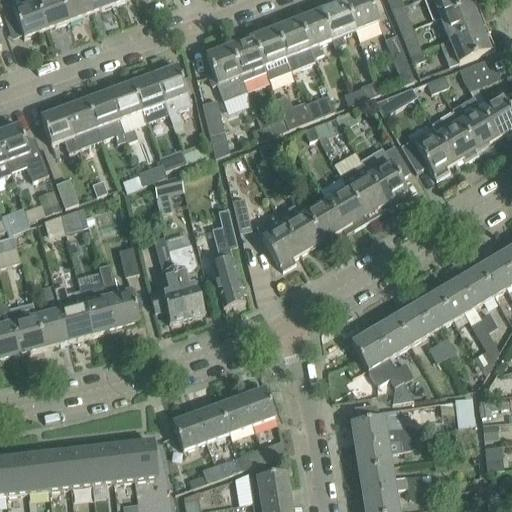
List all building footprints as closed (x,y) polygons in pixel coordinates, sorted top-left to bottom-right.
[(24,43),(47,34),(34,0),(17,0),(9,3),(24,43)] [(34,0),(47,34),(69,26),(59,0),(34,0)] [(92,17),(85,0),(59,0),(69,26),(92,17)] [(114,9),(110,0),(85,0),(92,17),(114,9)] [(136,0),(110,0),(114,9),(137,1),(136,0)] [(368,0),(359,0),(344,6),(355,36),(379,26),(368,0)] [(403,10),(399,0),(386,0),(392,15),(403,10)] [(429,0),(424,2),(433,25),(440,22),(477,8),(473,0),(429,0)] [(331,11),(321,15),(336,53),(346,49),(342,41),(355,36),(344,6),(342,7),(341,4),(329,8),(331,11)] [(440,22),(449,44),(440,48),(440,49),(481,33),(478,24),(483,23),(477,8),(440,22)] [(395,23),(407,19),(403,10),(392,15),(395,23)] [(319,50),(332,45),(335,53),(336,53),(321,15),(298,24),(314,67),(315,66),(313,63),(324,59),(322,54),(320,54),(319,50)] [(314,67),(298,24),(275,33),(292,75),(314,67)] [(269,84),(292,75),(275,33),(252,42),(266,77),(269,84)] [(481,33),(440,49),(444,58),(453,54),(458,68),(459,68),(490,56),(495,54),(489,39),(484,41),(481,33)] [(397,76),(409,71),(396,39),(385,44),(397,76)] [(243,86),(266,77),(252,42),(229,51),(243,86)] [(418,47),(406,51),(410,60),(422,56),(418,47)] [(229,51),(206,60),(212,76),(208,78),(212,91),(217,89),(224,107),(248,98),(243,86),(229,51)] [(422,56),(410,60),(414,69),(425,64),(422,56)] [(491,62),(459,74),(463,86),(474,103),(497,143),(505,138),(507,143),(511,139),(511,118),(502,101),(487,109),(477,93),(500,84),(491,62)] [(177,71),(154,80),(169,120),(172,130),(182,126),(178,115),(191,110),(177,71)] [(154,80),(131,88),(143,120),(146,128),(169,120),(154,80)] [(444,80),(436,83),(440,95),(449,92),(444,80)] [(440,95),(436,83),(426,87),(431,98),(440,95)] [(352,96),(357,108),(366,104),(381,98),(376,85),(360,91),(361,93),(352,96)] [(131,88),(109,96),(127,145),(128,147),(139,144),(131,124),(143,120),(131,88)] [(414,93),(390,103),(394,112),(408,107),(407,104),(416,101),(414,93)] [(109,96),(86,105),(97,133),(101,145),(114,141),(117,149),(127,145),(109,96)] [(352,96),(344,100),(348,111),(357,108),(352,96)] [(387,103),(375,107),(384,122),(394,115),(387,103)] [(476,155),(497,143),(474,103),(453,116),(476,156),(476,155)] [(86,105),(64,113),(74,141),(75,141),(79,151),(78,151),(79,154),(101,145),(97,133),(86,105)] [(209,140),(224,136),(217,105),(202,108),(209,140)] [(307,114),(311,126),(335,116),(329,105),(307,114)] [(75,141),(74,141),(64,113),(41,122),(51,150),(63,145),(68,158),(79,154),(78,151),(79,151),(75,141)] [(303,129),(311,126),(307,114),(298,117),(303,129)] [(476,155),(476,156),(453,116),(431,129),(437,139),(455,168),(462,164),(464,168),(478,160),(476,155)] [(261,132),(266,144),(289,135),(284,123),(261,132)] [(32,186),(48,180),(34,143),(25,146),(19,130),(0,136),(0,148),(11,178),(12,178),(11,177),(26,171),(32,186)] [(313,131),(304,135),(305,135),(309,146),(318,143),(313,131)] [(261,132),(252,136),(256,147),(266,144),(261,132)] [(224,136),(209,140),(215,162),(216,162),(229,157),(224,136)] [(448,172),(455,168),(437,139),(416,152),(412,145),(403,151),(417,174),(426,169),(433,181),(434,181),(436,185),(450,176),(448,172)] [(276,146),(268,149),(272,161),(281,157),(276,146)] [(0,182),(11,178),(0,148),(0,182)] [(272,161),(268,149),(258,153),(263,164),(272,161)] [(381,153),(360,166),(385,209),(393,204),(396,210),(410,201),(407,196),(400,184),(409,178),(410,178),(394,150),(383,157),(381,153)] [(183,158),(186,167),(207,160),(203,151),(183,158)] [(186,167),(183,158),(182,158),(181,154),(159,162),(161,169),(166,182),(167,182),(167,179),(165,175),(186,167)] [(333,169),(367,227),(381,219),(378,213),(385,209),(359,163),(354,156),(333,169)] [(139,179),(144,191),(153,187),(166,182),(161,169),(139,178),(139,179)] [(333,169),(347,193),(326,205),(343,234),(351,229),(354,235),(367,227),(333,169)] [(144,191),(139,179),(122,186),(127,198),(144,191)] [(166,182),(153,187),(156,203),(160,220),(172,217),(168,201),(184,197),(180,180),(168,183),(167,182),(166,182)] [(79,208),(69,183),(55,188),(65,213),(79,208)] [(103,186),(93,189),(97,201),(107,197),(103,186)] [(38,200),(45,220),(60,215),(53,195),(38,200)] [(244,202),(232,205),(239,238),(252,235),(244,202)] [(305,218),(322,246),(343,234),(326,205),(305,218)] [(322,246),(305,218),(299,206),(277,219),(301,259),(322,246)] [(1,221),(6,235),(11,233),(13,238),(24,234),(16,215),(1,221)] [(210,268),(218,294),(223,313),(245,307),(230,254),(237,252),(228,215),(218,217),(221,232),(212,235),(220,266),(210,268)] [(65,239),(83,234),(79,217),(60,221),(65,239)] [(294,263),(301,259),(277,219),(266,226),(273,237),(262,243),(279,272),(280,271),(283,276),(296,268),(294,263)] [(65,239),(60,221),(45,225),(49,243),(65,239)] [(13,241),(0,244),(0,256),(16,252),(13,241)] [(168,256),(167,251),(165,242),(153,245),(162,275),(161,275),(167,294),(150,299),(155,317),(166,314),(170,328),(187,323),(173,273),(168,256)] [(187,323),(205,318),(196,287),(190,289),(186,275),(197,271),(191,250),(168,256),(173,273),(187,323)] [(511,251),(499,260),(511,281),(511,251)] [(132,252),(131,253),(119,255),(125,282),(139,279),(132,252)] [(511,281),(499,260),(478,272),(495,301),(506,294),(511,304),(511,281)] [(474,313),(495,301),(478,272),(457,285),(473,313),(474,313)] [(100,276),(104,289),(116,334),(140,327),(132,295),(118,299),(111,273),(100,276)] [(464,319),(468,325),(486,356),(474,362),(486,381),(494,368),(499,357),(473,313),(457,285),(448,290),(445,284),(433,292),(436,297),(452,326),(464,319)] [(58,302),(55,293),(54,288),(42,291),(45,305),(56,302),(58,302)] [(104,289),(80,295),(92,340),(116,334),(104,289)] [(92,340),(80,295),(67,298),(65,290),(55,293),(58,302),(56,302),(59,314),(68,347),(92,340)] [(431,338),(441,332),(452,326),(436,297),(414,310),(431,338)] [(32,307),(9,313),(9,312),(8,313),(21,359),(44,353),(32,307)] [(59,314),(36,321),(32,307),(44,353),(68,347),(59,314)] [(9,312),(7,308),(0,310),(0,364),(21,359),(8,313),(9,312)] [(414,310),(393,322),(410,350),(431,338),(414,310)] [(480,322),(479,323),(488,338),(488,337),(498,332),(489,317),(480,322)] [(393,322),(373,334),(389,363),(410,350),(393,322)] [(368,376),(389,363),(372,335),(351,347),(368,376)] [(447,342),(437,348),(446,363),(456,357),(447,342)] [(437,348),(428,354),(436,368),(446,363),(437,348)] [(405,367),(395,372),(398,377),(404,387),(414,381),(405,367)] [(394,380),(388,383),(394,393),(404,387),(398,377),(394,380)] [(275,422),(265,393),(242,402),(252,430),(275,422)] [(252,430),(242,402),(219,410),(229,439),(252,430)] [(507,402),(479,405),(479,409),(478,409),(479,416),(480,422),(492,421),(491,415),(509,412),(507,402)] [(454,435),(474,433),(474,431),(475,431),(473,416),(472,403),(454,404),(454,405),(457,433),(454,433),(454,435)] [(423,440),(416,441),(414,431),(403,433),(399,414),(376,417),(375,409),(350,413),(352,427),(351,427),(355,451),(423,440)] [(206,447),(229,439),(219,410),(195,419),(206,447)] [(172,427),(179,446),(183,456),(206,447),(195,419),(172,427)] [(494,427),(482,428),(483,441),(484,444),(496,443),(494,427)] [(475,445),(474,433),(454,435),(456,447),(475,445)] [(416,441),(355,451),(358,476),(391,470),(389,458),(402,457),(402,455),(417,454),(416,441)] [(284,460),(281,445),(260,453),(266,466),(284,460)] [(153,446),(131,449),(136,485),(157,483),(153,446)] [(130,449),(109,451),(113,488),(135,486),(130,449)] [(500,449),(484,451),(486,475),(502,473),(500,449)] [(109,451),(87,454),(92,491),(113,488),(109,451)] [(237,461),(242,475),(266,466),(260,453),(237,461)] [(87,454),(66,456),(70,493),(92,491),(87,454)] [(66,456),(45,459),(49,496),(70,493),(66,456)] [(45,459),(23,461),(27,498),(49,496),(45,459)] [(23,461),(2,464),(6,501),(27,498),(23,461)] [(214,470),(219,483),(232,479),(242,475),(237,461),(214,470)] [(207,488),(219,483),(214,470),(202,474),(207,488)] [(391,470),(358,476),(362,500),(395,494),(404,493),(423,490),(422,479),(393,484),(391,470)] [(286,477),(256,482),(249,483),(252,507),(290,501),(286,477)] [(425,502),(423,490),(404,493),(405,505),(425,502)] [(397,511),(395,494),(362,500),(364,511),(397,511)] [(199,511),(198,503),(200,503),(198,497),(183,501),(184,511),(199,511)] [(500,511),(500,500),(486,501),(487,511),(500,511)] [(291,511),(290,501),(252,507),(253,511),(291,511)]
